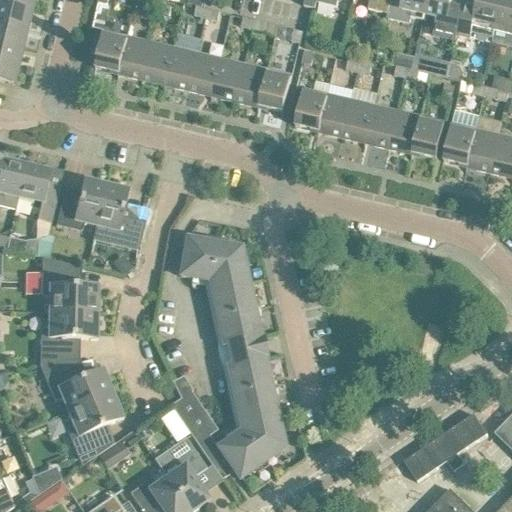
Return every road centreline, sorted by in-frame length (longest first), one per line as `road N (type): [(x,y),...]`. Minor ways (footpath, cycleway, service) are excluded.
road 1 (tertiary): [(274,511),(511,355)]
road 2 (residential): [(148,400),(129,346),(183,150)]
road 3 (residential): [(285,199),(468,240),(511,276)]
road 4 (residential): [(285,199),(276,234),(315,423)]
road 5 (residential): [(52,118),(183,150)]
road 6 (residential): [(52,118),(83,0)]
